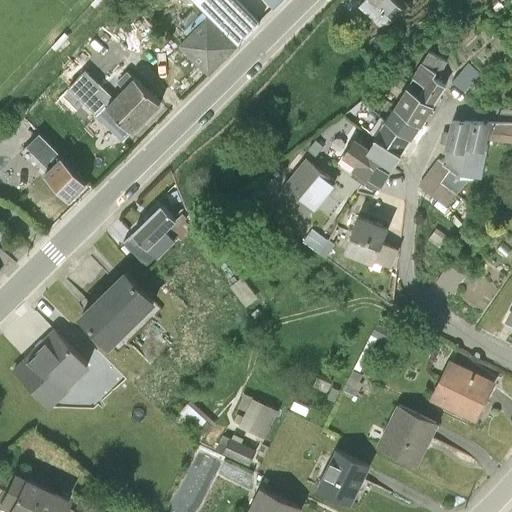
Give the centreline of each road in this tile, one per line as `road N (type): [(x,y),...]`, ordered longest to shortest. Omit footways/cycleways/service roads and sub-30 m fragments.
road 1 (residential): [(511,107),(460,111),(431,131),(411,164),(402,238),(408,274),(429,311),(511,359)]
road 2 (tertiary): [(51,255),(311,0)]
